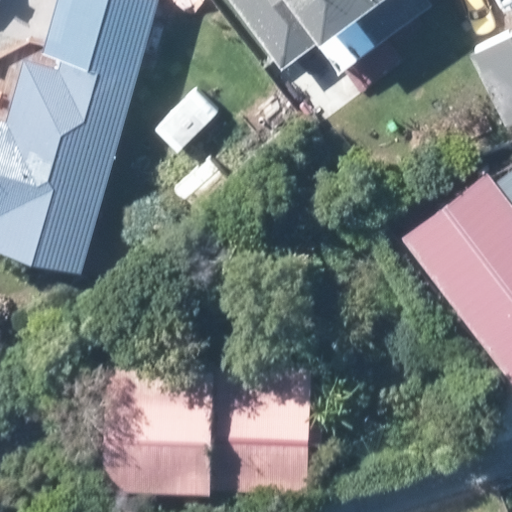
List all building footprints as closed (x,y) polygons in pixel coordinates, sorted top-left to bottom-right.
[(148,0),(50,0),(38,41),(36,48),(57,55),(53,67),(19,57),(1,119),(0,118),(0,245),(72,267),(131,62),(144,16),(148,0)] [(350,8),(361,0),(226,0),(275,65),(311,37),(334,69),(373,40),(350,8)] [(511,0),(470,0),(488,28),(511,12),(511,0)] [(500,121),(505,119),(511,115),(511,29),(465,53),(500,121)] [(204,155),(168,185),(187,208),(223,178),(204,155)] [(511,182),(495,160),(407,226),(511,366),(511,182)] [(92,485),(300,487),(301,365),(94,362),(93,421),(92,453),(92,485)]
